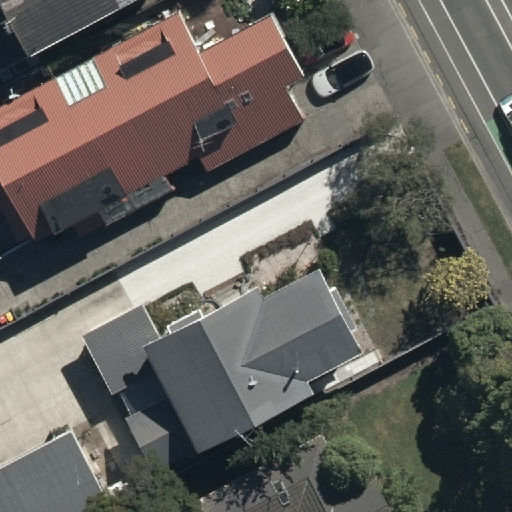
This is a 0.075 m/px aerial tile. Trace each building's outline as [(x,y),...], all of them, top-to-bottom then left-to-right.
[(0,0),(0,73),(138,0),(0,0)] [(178,0),(169,0),(0,90),(0,162),(37,233),(199,147),(207,163),(301,114),(278,71),(300,60),(268,1),(199,38),(178,0)] [(257,269),(155,319),(144,295),(85,324),(113,382),(160,359),(173,385),(128,406),(157,465),(250,419),(244,408),(311,375),(303,360),(356,334),(317,253),(262,280),(257,269)] [(94,511),(112,503),(70,423),(0,458),(0,511),(94,511)] [(387,511),(362,466),(345,476),(320,430),(169,511),(387,511)]
